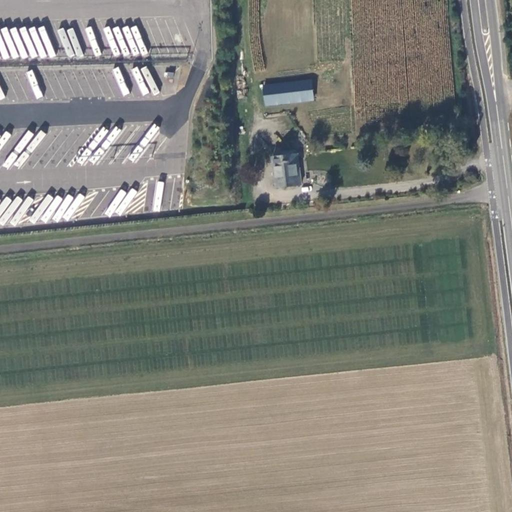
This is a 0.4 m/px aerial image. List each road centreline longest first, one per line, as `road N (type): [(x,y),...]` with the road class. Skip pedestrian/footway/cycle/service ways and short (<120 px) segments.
road 1 (unclassified): [(503,195),(0,248)]
road 2 (secondary): [(479,0),(503,195)]
road 3 (track): [(242,0),(249,83),(264,127)]
